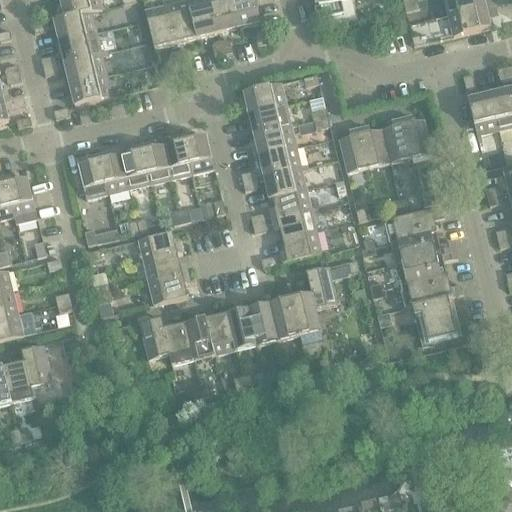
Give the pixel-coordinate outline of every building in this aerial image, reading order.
[(98,0),(65,0),(60,1),(65,21),(65,22),(91,15),(92,16),(97,15),(102,14),(98,0)] [(135,0),(120,0),(123,9),(137,5),(135,0)] [(209,0),(206,0),(207,0),(188,5),(197,42),(218,37),(209,0)] [(209,0),(218,37),(240,32),(232,0),(209,0)] [(255,0),(232,0),(240,32),(261,26),(255,0)] [(350,0),(317,0),(320,10),(351,3),(350,0)] [(483,0),(443,0),(448,19),(486,10),(483,0)] [(168,3),(166,4),(176,47),(197,42),(188,5),(170,9),(168,3)] [(166,4),(163,5),(164,10),(145,15),(154,52),(176,47),(166,4)] [(418,4),(404,7),(406,16),(420,12),(418,4)] [(486,10),(448,19),(454,40),(491,32),(486,10)] [(65,21),(54,24),(60,46),(97,37),(92,19),(98,17),(97,15),(92,16),(91,15),(65,22),(65,21)] [(345,21),(329,25),(331,33),(347,29),(345,21)] [(47,25),(33,29),(35,38),(46,35),(48,32),(47,25)] [(9,34),(0,36),(0,45),(0,46),(12,43),(9,34)] [(257,35),(255,39),(257,50),(266,48),(263,34),(257,35)] [(97,37),(60,46),(65,67),(108,57),(107,54),(101,55),(97,37)] [(426,38),(412,41),(414,50),(428,47),(426,38)] [(220,44),(223,58),(232,56),(230,45),(226,43),(220,44)] [(214,45),(212,49),(215,60),(223,58),(220,44),(214,45)] [(184,53),(178,54),(181,68),(190,66),(187,55),(184,53)] [(172,56),(169,59),(172,70),(181,68),(178,54),(172,56)] [(103,60),(108,59),(108,57),(65,67),(70,88),(107,79),(103,60)] [(52,60),(41,63),(43,72),(57,69),(56,62),(52,60)] [(6,71),(4,74),(6,80),(20,77),(18,68),(6,71)] [(57,69),(43,72),(45,80),(57,77),(59,74),(57,69)] [(506,71),(497,73),(500,84),(503,87),(509,85),(506,71)] [(20,77),(6,80),(7,87),(11,89),(22,86),(20,77)] [(107,79),(70,88),(75,110),(118,100),(117,96),(112,98),(107,79)] [(318,79),(304,82),(306,91),(320,88),(318,79)] [(472,79),(463,81),(467,95),(473,94),(475,90),(472,79)] [(281,87),(244,96),(249,118),(287,109),(281,87)] [(511,95),(511,93),(490,98),(499,135),(511,131),(511,95)] [(490,98),(468,103),(479,146),(482,145),(481,139),(499,135),(490,98)] [(4,104),(0,104),(0,127),(9,125),(4,104)] [(287,109),(249,118),(254,139),(292,130),(287,109)] [(68,111),(54,115),(56,124),(70,120),(68,111)] [(326,113),(312,116),(314,125),(328,122),(326,113)] [(30,120),(16,123),(18,133),(32,129),(30,120)] [(402,123),(411,162),(433,157),(425,123),(413,126),(412,121),(402,123)] [(328,122),(314,125),(316,134),(330,130),(328,122)] [(392,126),(393,131),(382,134),(390,167),(411,162),(402,123),(392,126)] [(292,130),(254,139),(259,160),(297,152),(292,130)] [(369,131),(359,134),(369,172),(390,167),(382,134),(370,136),(369,131)] [(359,134),(349,136),(351,141),(339,144),(347,177),(369,172),(359,134)] [(184,140),(193,179),(215,174),(207,140),(195,143),(194,138),(184,140)] [(184,140),(174,142),(175,147),(164,150),(172,184),(193,179),(184,140)] [(172,184),(164,150),(153,153),(152,147),(142,150),(151,189),(172,184)] [(142,150),(132,152),(133,157),(122,160),(130,194),(151,189),(142,150)] [(297,152),(259,160),(264,182),(307,171),(307,169),(301,170),(297,152)] [(109,157),(99,160),(108,199),(130,194),(122,160),(110,163),(109,157)] [(99,160),(89,162),(90,167),(79,170),(87,204),(108,199),(99,160)] [(307,171),(264,182),(270,203),(273,203),(273,202),(307,194),(302,176),(308,174),(307,171)] [(252,175),(241,178),(243,187),(257,183),(256,178),(252,175)] [(5,182),(14,221),(36,216),(28,182),(16,185),(15,180),(5,182)] [(0,224),(14,221),(5,182),(0,183),(0,224)] [(257,183),(243,187),(245,196),(256,193),(258,190),(257,183)] [(344,185),(335,187),(338,199),(347,197),(344,185)] [(497,190),(486,193),(488,202),(502,198),(500,192),(497,190)] [(273,203),(276,213),(271,215),(273,224),(317,214),(317,211),(311,212),(307,194),(273,202),(273,203)] [(436,207),(445,205),(442,194),(433,196),(436,207)] [(502,198),(488,202),(490,210),(501,208),(503,204),(502,198)] [(399,204),(402,215),(410,213),(407,202),(399,204)] [(222,204),(213,206),(217,220),(226,217),(222,204)] [(399,204),(390,206),(393,218),(402,215),(399,204)] [(188,212),(179,214),(183,228),(191,226),(188,212)] [(365,212),(356,214),(359,226),(367,224),(365,212)] [(440,249),(434,224),(445,222),(442,212),(385,225),(406,312),(413,310),(452,301),(463,298),(461,288),(450,290),(444,266),(458,263),(454,245),(440,249)] [(179,214),(170,216),(174,230),(183,228),(179,214)] [(317,214),(273,224),(275,234),(280,233),(283,244),(317,236),(312,218),(318,216),(317,214)] [(262,218),(251,220),(253,229),(267,226),(265,220),(262,218)] [(137,224),(140,238),(149,236),(146,222),(137,224)] [(137,224),(128,226),(131,240),(140,238),(137,224)] [(267,226),(253,229),(255,238),(266,235),(268,232),(267,226)] [(507,233),(496,235),(498,244),(511,241),(510,235),(507,233)] [(94,234),(85,236),(88,250),(97,248),(94,234)] [(283,244),(286,256),(281,257),(283,267),(328,257),(327,254),(321,255),(317,236),(283,244)] [(173,237),(139,245),(144,266),(178,258),(178,259),(183,258),(180,247),(175,248),(173,237)] [(511,241),(498,244),(500,253),(511,250),(511,248),(511,241)] [(365,253),(361,254),(363,261),(376,258),(372,242),(363,244),(365,253)] [(43,246),(34,248),(38,262),(47,260),(43,246)] [(0,256),(4,270),(13,268),(9,254),(0,256)] [(100,254),(86,257),(88,266),(102,263),(100,254)] [(178,258),(144,266),(149,287),(188,278),(185,268),(180,270),(178,259),(178,258)] [(272,261),(261,263),(263,272),(277,269),(275,263),(272,261)] [(61,263),(47,266),(49,275),(63,272),(61,263)] [(357,264),(348,267),(351,278),(360,276),(357,264)] [(329,271),(307,276),(312,297),(316,313),(317,313),(338,308),(329,271)] [(8,275),(0,277),(0,300),(13,297),(8,275)] [(188,278),(149,287),(154,309),(188,301),(185,290),(190,288),(188,278)] [(383,287),(370,290),(373,303),(386,300),(383,287)] [(108,288),(94,292),(96,300),(110,297),(108,288)] [(13,297),(0,300),(0,322),(18,318),(13,297)] [(69,297),(55,300),(57,309),(71,306),(69,297)] [(110,297),(96,300),(98,309),(112,306),(110,297)] [(312,297),(290,302),(300,340),(322,334),(317,313),(316,313),(312,297)] [(448,303),(453,302),(452,301),(413,310),(422,351),(433,349),(432,345),(457,339),(451,311),(450,311),(448,303)] [(290,302),(269,308),(279,345),(300,340),(290,302)] [(71,306),(57,309),(59,318),(73,314),(71,306)] [(269,308),(248,313),(257,350),(279,345),(269,308)] [(248,313),(227,318),(236,355),(257,350),(248,313)] [(390,317),(378,320),(381,332),(392,329),(390,317)] [(18,318),(0,322),(0,345),(24,340),(18,318)] [(227,318),(205,323),(215,360),(236,355),(227,318)] [(163,333),(164,333),(162,322),(139,327),(148,365),(170,359),(163,333)] [(205,323),(184,328),(194,365),(215,360),(205,323)] [(163,333),(170,359),(172,370),(194,365),(184,328),(164,333),(163,333)] [(121,331),(112,334),(115,345),(124,343),(121,331)] [(71,343),(62,345),(65,357),(74,355),(71,343)] [(44,350),(22,355),(24,366),(25,365),(31,392),(32,392),(53,387),(44,350)] [(328,362),(319,364),(322,376),(331,373),(328,362)] [(24,366),(4,370),(13,408),(34,402),(32,392),(31,392),(25,365),(24,366)] [(4,370),(0,371),(0,410),(13,408),(4,370)] [(294,370),(285,372),(288,384),(297,381),(294,370)] [(285,372),(277,374),(279,386),(288,384),(285,372)] [(242,380),(246,394),(254,392),(251,378),(242,380)] [(242,380),(234,382),(237,396),(246,394),(242,380)] [(209,388),(200,390),(203,404),(212,402),(209,388)] [(200,390),(191,392),(194,406),(203,404),(200,390)] [(184,395),(175,397),(178,410),(187,407),(184,395)] [(19,432),(22,446),(31,444),(27,430),(19,432)] [(19,432),(10,435),(13,449),(22,446),(19,432)]
